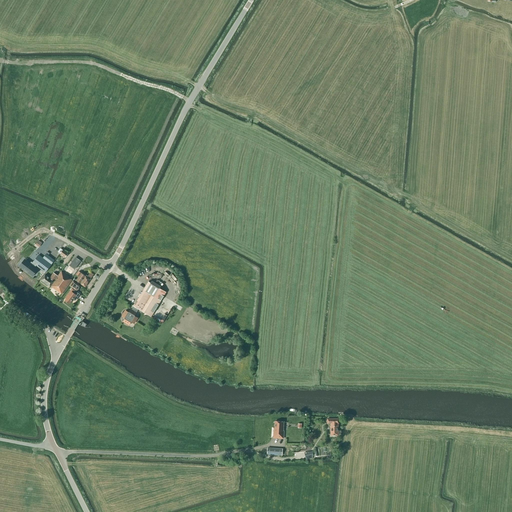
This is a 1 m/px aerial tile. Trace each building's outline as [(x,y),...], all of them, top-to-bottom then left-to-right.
[(60,254),(63,250),(60,248),(58,252),(57,252),(54,257),(56,258),(60,254)] [(54,261),(47,255),(44,259),(39,255),(33,263),(31,265),(27,262),(22,268),(30,274),(35,268),(33,267),(35,265),(45,273),(54,261)] [(80,285),(80,284),(87,274),(81,269),(77,275),(79,277),(76,281),(78,282),(77,283),(80,285)] [(68,277),(69,277),(61,271),(51,286),(62,294),(72,280),(68,277)] [(54,281),(57,276),(53,273),(50,278),(45,275),(41,280),(50,287),(54,281)] [(93,276),(93,275),(90,273),(89,274),(88,273),(87,274),(80,284),(85,287),(92,277),(93,276)] [(70,286),(77,291),(81,286),(73,281),(70,286)] [(160,287),(151,281),(150,283),(148,282),(131,310),(130,309),(129,313),(126,311),(122,316),(125,318),(123,321),(129,325),(131,322),(134,324),(137,318),(134,316),(138,309),(151,317),(166,292),(159,288),(160,287)] [(70,291),(66,297),(67,298),(65,301),(69,304),(73,299),(75,301),(80,294),(72,289),(70,291)] [(167,316),(165,315),(164,315),(157,312),(154,320),(164,324),(167,316)] [(338,435),(338,423),(339,423),(338,418),(327,418),(327,423),(330,423),(331,435),(338,435)] [(284,421),(275,421),(274,430),(273,430),(273,438),(283,439),(284,431),(283,431),(284,421)]
